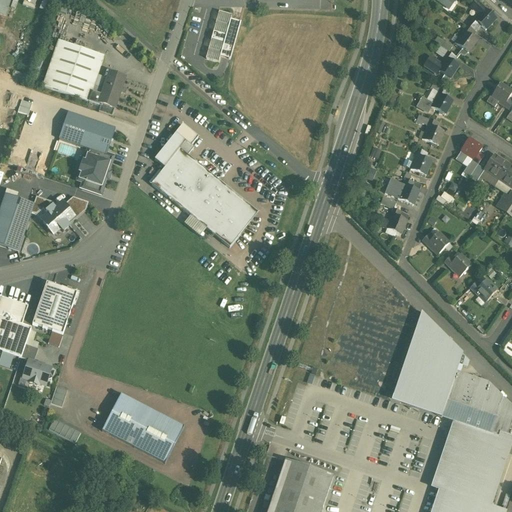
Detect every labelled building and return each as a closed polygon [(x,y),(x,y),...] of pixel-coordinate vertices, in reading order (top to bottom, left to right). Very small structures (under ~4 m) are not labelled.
[(10,1),(4,0),(0,0),(0,14),(5,16),(10,1)] [(11,0),(9,7),(16,9),(18,0),(11,0)] [(436,0),(436,1),(449,10),(456,1),(453,0),(436,0)] [(483,9),(476,2),(471,7),(478,14),(483,9)] [(478,14),(473,20),(480,27),(485,31),(495,20),(483,9),(478,14)] [(231,18),(219,14),(206,60),(218,64),(220,58),(230,21),(231,18)] [(480,27),(473,20),(469,24),(476,31),(480,27)] [(240,24),(230,21),(220,58),(230,61),(240,24)] [(476,31),(469,24),(466,27),(467,28),(474,33),(476,31)] [(467,28),(454,44),(467,54),(476,42),(471,38),(475,34),(474,33),(467,28)] [(441,59),(449,46),(441,41),(433,54),(441,59)] [(104,58),(58,43),(42,88),(88,104),(92,94),(104,58)] [(448,53),(436,71),(450,80),(458,68),(453,64),(456,59),(448,53)] [(101,98),(99,105),(99,106),(101,106),(114,111),(124,80),(109,75),(101,98)] [(511,94),(511,93),(500,86),(491,99),(497,104),(503,108),(509,99),(511,94)] [(449,95),(440,90),(438,94),(438,95),(446,100),(449,95)] [(438,94),(433,92),(427,102),(432,105),(430,108),(445,116),(452,103),(446,100),(438,95),(438,94)] [(101,98),(92,94),(88,104),(99,107),(99,106),(99,105),(101,98)] [(497,104),(491,99),(490,98),(486,103),(494,108),(497,104)] [(427,102),(421,99),(416,108),(427,114),(430,108),(432,105),(427,102)] [(511,101),(509,99),(503,108),(508,111),(511,105),(511,101)] [(26,115),(29,105),(19,102),(16,112),(26,115)] [(114,111),(101,106),(98,114),(112,118),(114,111)] [(115,132),(69,115),(59,141),(95,154),(106,158),(107,155),(115,132)] [(414,123),(424,128),(427,120),(417,116),(414,123)] [(439,125),(430,122),(422,141),(437,147),(443,133),(437,131),(439,125)] [(198,140),(182,127),(175,136),(186,144),(191,148),(198,140)] [(175,136),(154,162),(164,170),(179,151),(180,152),(186,144),(175,136)] [(469,141),(460,155),(472,162),(473,163),(478,154),(482,149),(469,141)] [(376,161),(380,151),(371,148),(368,158),(376,161)] [(180,152),(179,151),(164,170),(151,187),(229,250),(257,215),(180,152)] [(412,164),(410,171),(425,177),(431,163),(425,161),(427,155),(418,151),(412,164)] [(93,160),(110,165),(112,157),(107,155),(106,158),(95,154),(93,160)] [(468,168),(463,175),(469,179),(477,167),(483,158),(478,154),(473,163),(472,162),(468,168)] [(472,162),(460,155),(457,160),(468,168),(472,162)] [(508,166),(493,157),(484,171),(484,172),(499,181),(508,166)] [(93,160),(87,158),(79,181),(101,189),(110,165),(93,160)] [(412,164),(405,161),(402,168),(410,171),(412,164)] [(511,168),(508,166),(499,181),(511,190),(511,168)] [(361,179),(373,183),(376,171),(365,167),(361,179)] [(477,167),(469,179),(476,183),(480,178),(484,172),(484,171),(477,167)] [(499,181),(484,172),(480,178),(483,180),(494,188),(499,181)] [(406,181),(398,200),(413,207),(419,193),(413,190),(415,185),(406,181)] [(511,192),(511,190),(499,181),(494,188),(505,195),(509,198),(511,193),(511,192)] [(99,197),(101,189),(85,183),(82,191),(99,197)] [(447,188),(453,193),(457,188),(451,183),(447,188)] [(505,195),(496,209),(506,215),(510,209),(504,205),(509,198),(505,195)] [(6,197),(0,212),(0,247),(17,253),(31,215),(34,207),(6,197)] [(446,202),(438,197),(435,201),(443,207),(446,202)] [(392,210),(395,203),(382,198),(380,205),(392,210)] [(34,207),(31,215),(36,217),(43,211),(48,217),(58,209),(56,206),(36,199),(34,207)] [(73,199),(64,208),(73,218),(82,210),(84,204),(73,199)] [(64,208),(62,205),(58,209),(48,217),(41,223),(53,237),(60,231),(63,234),(70,228),(67,224),(74,219),(73,218),(64,208)] [(393,211),(386,230),(400,236),(406,222),(400,220),(403,214),(393,211)] [(473,220),(479,224),(484,216),(478,212),(473,220)] [(438,235),(434,239),(430,235),(422,242),(437,257),(449,245),(438,235)] [(471,267),(460,257),(456,261),(451,257),(444,264),(459,279),(471,267)] [(481,287),(477,282),(470,290),(485,304),(496,293),(486,282),(481,287)] [(69,293),(46,285),(32,327),(62,337),(72,306),(74,307),(79,294),(70,291),(69,293)] [(28,308),(0,298),(0,352),(21,360),(25,347),(31,330),(21,327),(28,308)] [(392,398),(442,414),(446,403),(456,373),(462,355),(421,314),(392,398)] [(510,357),(511,354),(511,347),(506,344),(501,351),(510,357)] [(36,350),(25,347),(21,360),(28,362),(32,364),(36,350)] [(32,364),(28,362),(22,380),(30,382),(29,384),(38,387),(38,385),(45,387),(47,382),(51,380),(49,376),(51,370),(32,364)] [(465,427),(462,436),(454,434),(452,439),(436,486),(444,489),(436,511),(505,511),(491,507),(511,443),(511,432),(509,431),(511,420),(511,408),(488,384),(456,373),(446,403),(494,419),(489,435),(465,427)] [(65,399),(67,393),(56,389),(54,394),(65,399)] [(63,404),(65,399),(54,394),(52,400),(63,404)] [(183,429),(120,396),(102,432),(165,465),(183,429)] [(61,410),(63,404),(52,400),(50,405),(61,410)] [(48,431),(53,434),(59,423),(54,421),(48,431)] [(53,434),(58,437),(64,426),(59,423),(53,434)] [(58,437),(64,440),(70,429),(64,426),(58,437)] [(64,440),(69,443),(75,432),(70,429),(64,440)] [(69,443),(74,446),(80,435),(75,432),(69,443)] [(320,511),(332,478),(285,462),(267,511),(320,511)]
